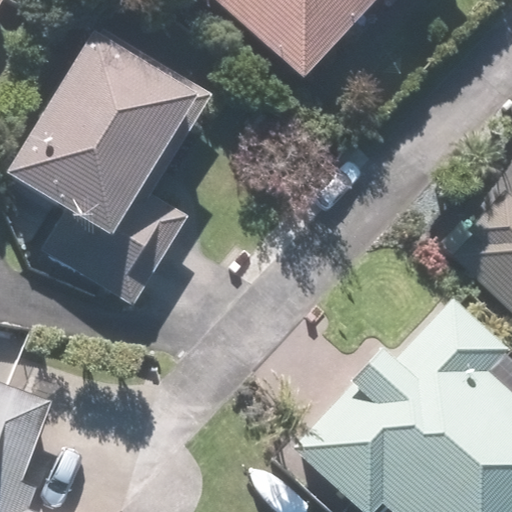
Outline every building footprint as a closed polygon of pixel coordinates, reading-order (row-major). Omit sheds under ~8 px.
[(183,0),(177,7),(286,100),(372,0),(183,0)] [(97,67),(68,50),(0,165),(0,206),(43,232),(27,259),(121,314),(173,226),(139,206),(197,107),(105,53),(97,67)] [(511,197),(504,190),(429,272),(511,346),(511,197)] [(481,365),(428,316),(378,370),(370,363),(276,463),(328,511),(511,511),(511,441),(457,391),(481,365)] [(0,511),(4,511),(38,405),(0,392),(0,511)]
